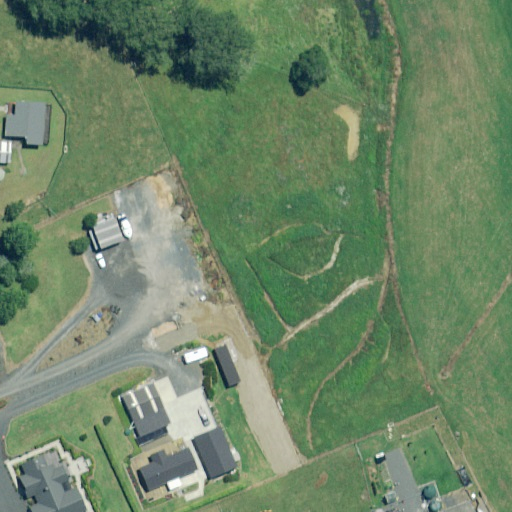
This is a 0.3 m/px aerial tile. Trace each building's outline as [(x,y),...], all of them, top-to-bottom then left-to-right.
[(46,104),(15,102),(14,116),(6,115),(5,136),(25,137),(24,144),(43,145),(46,104)] [(0,162),(9,163),(11,143),(0,141),(0,162)] [(178,402),(168,377),(153,383),(163,408),(178,402)] [(133,392),(144,417),(157,412),(147,387),(133,392)] [(144,417),(133,392),(123,396),(133,422),(144,417)] [(154,475),(193,459),(189,448),(150,463),(154,475)] [(68,480),(62,466),(55,469),(53,463),(46,465),(42,456),(20,464),(25,475),(19,477),(27,497),(34,495),(37,504),(29,507),(31,511),(81,511),(85,510),(76,487),(63,493),(59,483),(68,480)] [(193,459),(154,475),(159,486),(168,482),(172,492),(182,488),(178,478),(198,470),(193,459)] [(487,511),(483,500),(474,504),(476,511),(487,511)] [(473,511),(469,502),(444,511),(473,511)]
